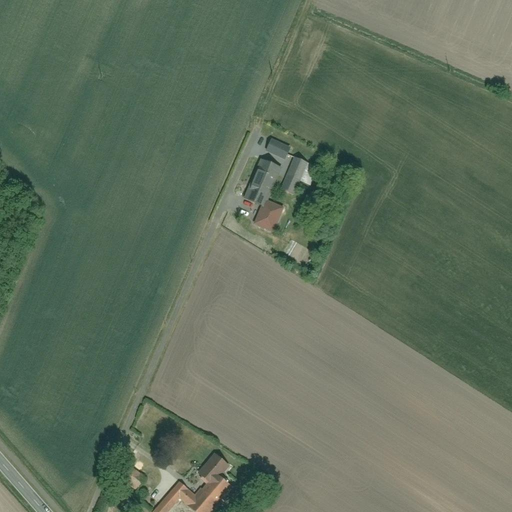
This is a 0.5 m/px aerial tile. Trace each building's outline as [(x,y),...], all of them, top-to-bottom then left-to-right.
[(270,145),(265,158),(284,166),(290,153),(270,145)] [(295,160),(282,191),(295,197),(308,166),(295,160)] [(260,163),(245,202),(263,209),(255,227),(273,234),(282,211),(266,204),(279,171),(260,163)] [(190,509),(193,511),(212,511),(230,490),(219,481),(227,470),(211,457),(196,475),(208,485),(196,500),(185,491),(176,484),(153,511),(167,511),(178,499),(190,509)] [(129,468),(120,479),(134,490),(143,478),(129,468)]
